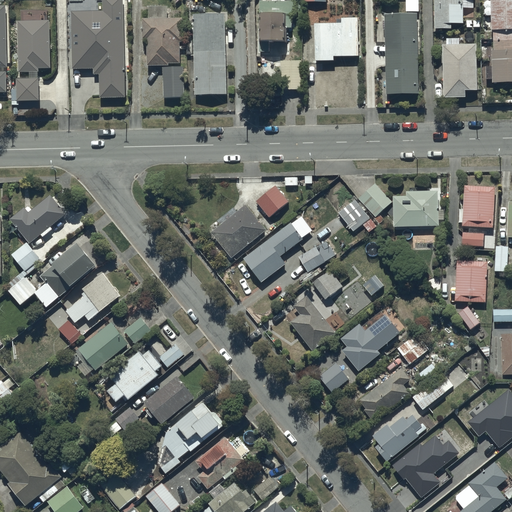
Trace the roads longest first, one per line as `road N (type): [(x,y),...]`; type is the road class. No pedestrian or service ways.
road 1 (residential): [(78,147),(370,511)]
road 2 (tertiary): [(78,147),(511,137)]
